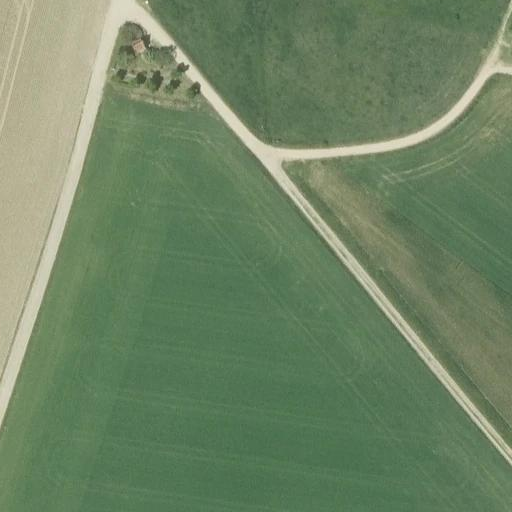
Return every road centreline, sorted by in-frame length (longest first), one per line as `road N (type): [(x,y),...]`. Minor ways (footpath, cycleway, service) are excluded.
road 1 (track): [(0,404),(117,0)]
road 2 (track): [(258,153),(511,458)]
road 3 (track): [(258,153),(364,151),(421,137),(462,106),(488,69)]
road 4 (track): [(119,0),(258,153)]
